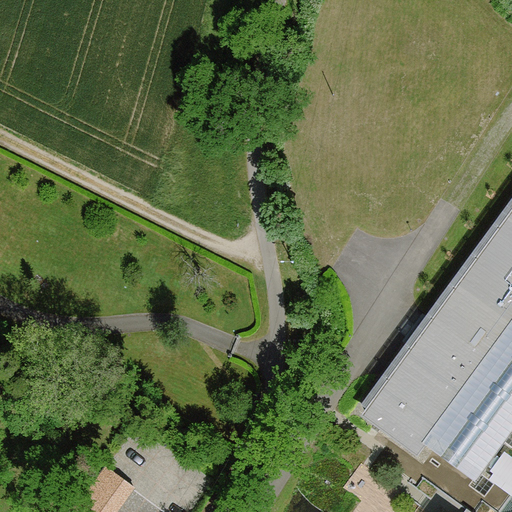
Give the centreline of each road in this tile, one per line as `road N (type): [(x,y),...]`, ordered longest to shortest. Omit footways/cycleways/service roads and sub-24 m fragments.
road 1 (unclassified): [(279,0),(255,137),(279,353),(262,424),(211,511)]
road 2 (track): [(0,133),(229,244),(269,249)]
